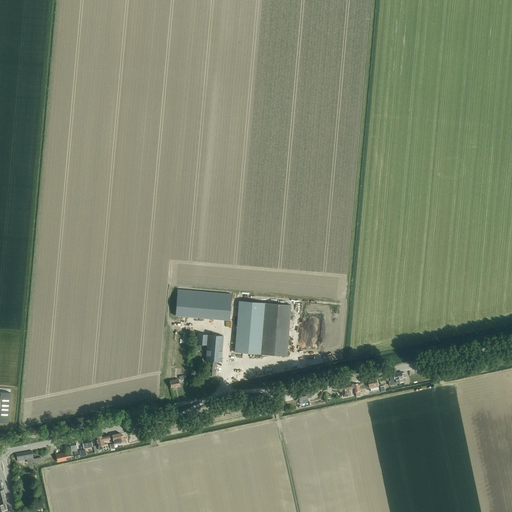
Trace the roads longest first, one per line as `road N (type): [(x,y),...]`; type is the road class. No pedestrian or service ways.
road 1 (tertiary): [(0,457),(511,344)]
road 2 (track): [(128,426),(155,435),(276,410),(286,392)]
